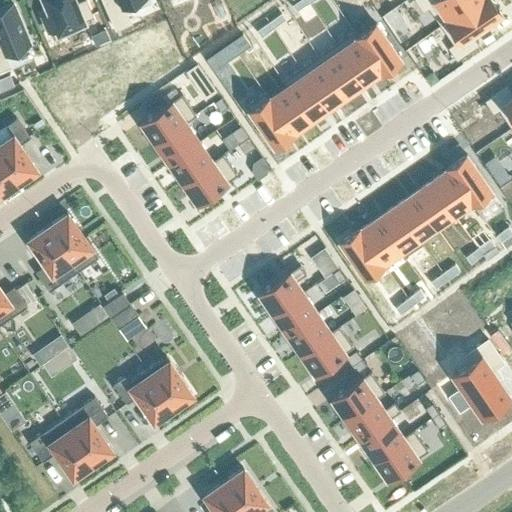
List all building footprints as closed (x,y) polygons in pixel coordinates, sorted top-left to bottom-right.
[(44,0),(49,11),(41,14),(47,29),(55,26),(57,30),(83,19),(82,18),(91,14),(85,0),(77,0),(75,1),(74,0),(44,0)] [(102,0),(115,27),(130,20),(125,10),(147,0),(102,0)] [(296,11),(308,2),(306,0),(297,0),(291,4),(296,11)] [(427,4),(440,22),(472,0),(416,0),(422,7),(427,4)] [(472,0),(440,22),(453,41),(448,45),(456,56),(476,42),(469,32),(499,11),(497,7),(498,7),(497,5),(496,6),(491,0),(472,0)] [(0,69),(33,56),(28,43),(29,42),(11,1),(0,5),(0,69)] [(273,27),(285,19),(280,12),(268,20),(273,27)] [(260,35),(273,27),(268,20),(256,29),(260,35)] [(357,33),(356,34),(380,68),(398,55),(375,21),(357,33)] [(353,27),(334,40),(362,80),(378,68),(379,69),(380,68),(356,34),(357,33),(353,27)] [(104,29),(90,35),(95,46),(109,39),(104,29)] [(233,45),(237,51),(249,43),(245,36),(233,45)] [(334,40),(317,53),(344,92),(362,80),(334,40)] [(225,60),(237,51),(233,45),(220,53),(225,60)] [(317,53),(299,65),(326,104),(344,92),(317,53)] [(196,62),(186,69),(193,79),(204,72),(196,62)] [(299,65),(280,78),(285,84),(286,84),(308,116),(326,104),(299,65)] [(0,88),(13,82),(8,71),(0,75),(0,88)] [(269,95),(268,96),(291,129),(292,129),(291,128),(308,116),(286,84),(285,84),(269,95)] [(498,106),(511,125),(511,123),(511,93),(505,84),(484,98),(492,110),(498,106)] [(264,89),(245,102),(272,142),(291,129),(268,96),(269,95),(264,89)] [(181,91),(140,120),(154,140),(185,118),(186,119),(195,112),(181,91)] [(220,95),(213,99),(220,109),(227,105),(220,95)] [(11,133),(0,140),(0,156),(17,180),(36,167),(19,142),(29,135),(15,115),(4,123),(11,133)] [(185,118),(154,140),(167,160),(199,138),(186,119),(185,118)] [(247,134),(237,141),(244,151),(254,144),(247,134)] [(199,138),(167,160),(181,180),(213,159),(212,157),(199,138)] [(213,159),(181,180),(195,200),(236,172),(222,151),(212,157),(213,159)] [(465,152),(447,165),(470,198),(469,199),(473,206),(493,192),(465,152)] [(0,191),(17,180),(0,156),(0,191)] [(446,166),(429,178),(452,211),(469,199),(470,198),(447,165),(446,165),(446,166)] [(502,169),(492,176),(499,186),(509,179),(502,169)] [(429,178),(412,190),(434,223),(452,211),(429,178)] [(412,190),(394,202),(416,235),(417,235),(434,223),(412,190)] [(394,202),(376,215),(399,247),(398,248),(402,255),(422,241),(417,235),(416,235),(394,202)] [(66,210),(47,224),(77,268),(97,255),(79,229),(66,210)] [(359,226),(358,226),(381,260),(382,260),(382,259),(398,248),(399,247),(376,215),(359,226)] [(77,268),(47,224),(27,237),(44,262),(34,269),(48,288),(77,268)] [(358,226),(339,239),(363,273),(381,260),(358,226)] [(495,235),(500,242),(511,233),(511,232),(508,227),(495,235)] [(477,248),(482,254),(494,246),(490,239),(477,248)] [(477,248),(465,256),(470,263),(482,254),(477,248)] [(330,255),(317,264),(324,274),(337,265),(330,255)] [(298,262),(257,290),(271,311),(303,289),(295,278),(305,271),(298,262)] [(454,264),(442,272),(447,279),(459,270),(454,264)] [(338,265),(331,270),(338,280),(345,276),(338,265)] [(442,272),(430,281),(434,287),(447,279),(442,272)] [(0,321),(26,304),(12,284),(2,291),(0,287),(0,321)] [(406,297),(411,303),(423,295),(419,288),(406,297)] [(303,289),(271,311),(285,331),(317,309),(303,289)] [(112,307),(120,319),(141,305),(132,293),(112,307)] [(359,296),(349,303),(355,312),(365,305),(359,296)] [(394,305),(399,312),(411,303),(406,297),(394,305)] [(98,300),(89,307),(97,319),(107,313),(98,300)] [(141,305),(120,319),(128,330),(148,316),(141,305)] [(317,309),(285,331),(299,351),(330,329),(330,328),(317,309)] [(330,329),(299,351),(313,371),(352,344),(338,323),(330,328),(330,329)] [(59,331),(51,337),(59,348),(67,343),(59,331)] [(461,386),(449,395),(459,410),(471,401),(480,413),(481,412),(483,415),(495,407),(493,404),(509,393),(491,368),(503,360),(487,336),(463,352),(470,362),(453,374),(461,386)] [(86,340),(73,348),(81,361),(90,356),(91,348),(86,340)] [(59,348),(55,351),(63,364),(75,355),(67,343),(59,348)] [(355,347),(345,354),(351,363),(361,356),(355,347)] [(165,353),(146,366),(172,405),(192,392),(165,353)] [(361,356),(351,363),(355,370),(366,363),(361,356)] [(172,405),(146,366),(127,379),(123,373),(112,381),(126,401),(135,394),(153,419),(172,405)] [(417,366),(408,372),(415,382),(424,377),(417,366)] [(369,369),(330,396),(344,416),(375,394),(376,395),(384,390),(369,369)] [(0,414),(2,417),(17,406),(4,389),(0,391),(0,414)] [(61,417),(91,461),(111,448),(94,423),(107,414),(93,394),(61,417)] [(375,394),(344,416),(358,436),(389,415),(390,415),(399,408),(393,399),(383,406),(376,395),(375,394)] [(431,401),(424,405),(431,415),(437,411),(431,401)] [(437,411),(431,415),(437,425),(444,421),(437,411)] [(389,415),(358,436),(372,456),(403,435),(402,434),(390,415),(389,415)] [(55,450),(72,474),(91,461),(61,417),(28,439),(42,459),(55,450)] [(403,435),(372,456),(386,476),(417,455),(427,448),(412,427),(402,434),(403,435)] [(242,465),(222,479),(245,511),(269,511),(272,510),(242,465)] [(216,511),(245,511),(222,479),(203,492),(216,511)]
